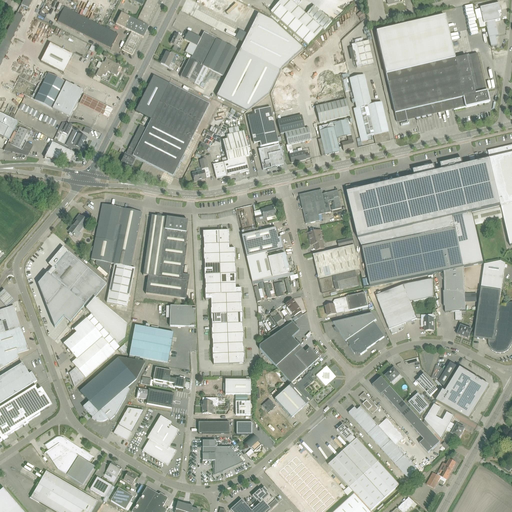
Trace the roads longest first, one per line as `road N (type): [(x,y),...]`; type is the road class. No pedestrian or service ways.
road 1 (tertiary): [(281,177),(500,126)]
road 2 (tertiary): [(88,174),(177,0)]
road 3 (unclassified): [(356,379),(258,468),(214,489)]
road 4 (unclassified): [(511,377),(456,347),(423,343),(390,352),(356,379)]
road 5 (unclassified): [(68,413),(16,270)]
road 6 (tertiary): [(132,184),(202,194),(281,177)]
road 7 (tertiary): [(441,511),(511,385)]
road 8 (unclassified): [(180,486),(85,433),(68,413)]
road 9 (unclassified): [(180,486),(194,353)]
